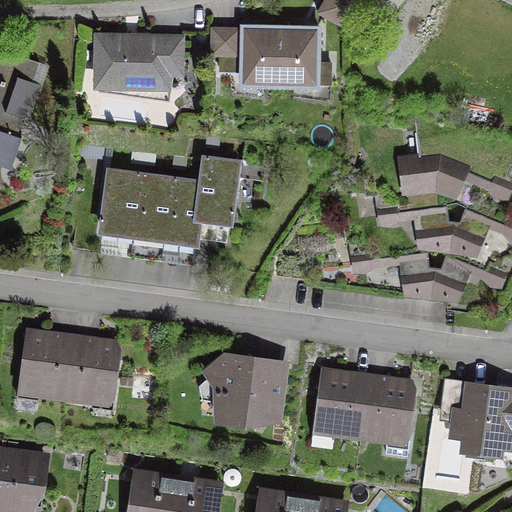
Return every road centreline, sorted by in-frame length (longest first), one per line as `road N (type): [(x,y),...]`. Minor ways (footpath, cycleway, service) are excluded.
road 1 (residential): [(511,358),(0,286)]
road 2 (residential): [(0,12),(150,12),(226,0)]
